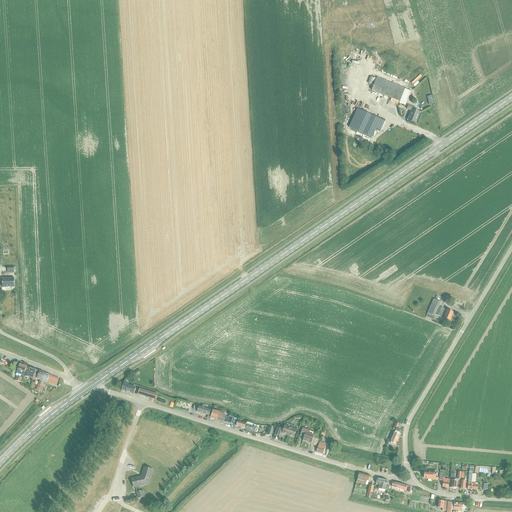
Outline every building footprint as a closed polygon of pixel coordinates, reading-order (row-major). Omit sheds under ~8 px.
[(371,91),(399,102),(405,89),(377,78),(371,91)] [(411,92),(405,89),(399,102),(399,103),(405,106),(411,92)] [(407,109),(409,110),(411,111),(407,120),(416,124),(420,113),(414,110),(415,109),(416,107),(409,104),(407,109)] [(380,131),(384,122),(357,109),(356,111),(349,127),(371,138),(376,129),(380,131)] [(2,278),(3,288),(15,287),(14,278),(2,278)] [(437,296),(435,300),(434,299),(426,317),(433,320),(434,317),(440,319),(444,309),(439,307),(441,302),(436,300),(438,297),(437,296)] [(444,319),(450,321),(453,313),(447,311),(444,319)] [(17,372),(24,374),(27,367),(19,364),(17,372)] [(30,376),(36,378),(39,371),(27,367),(25,374),(26,375),(25,376),(29,378),(30,376)] [(36,390),(39,391),(45,373),(40,372),(37,379),(40,380),(38,385),(36,390)] [(45,373),(39,391),(41,392),(43,386),(42,386),(44,381),(47,382),(50,375),(45,373)] [(121,391),(129,393),(133,394),(136,388),(129,386),(129,384),(124,382),(121,391)] [(139,389),(138,394),(156,400),(157,394),(139,389)] [(197,412),(209,416),(211,411),(204,409),(205,407),(202,406),(202,408),(199,407),(197,412)] [(227,422),(229,416),(225,415),(226,415),(221,413),(221,412),(217,411),(217,412),(213,411),(210,418),(217,420),(227,423),(227,422)] [(237,419),(229,416),(227,422),(235,425),(237,419)] [(282,433),(294,437),(296,430),(285,426),(284,428),(282,427),(281,429),(277,428),(275,435),(279,436),(280,432),(282,433)] [(303,440),(311,443),(314,436),(309,434),(310,431),(302,429),(300,436),(304,437),(303,440)] [(390,442),(395,444),(399,434),(398,434),(395,432),(394,433),(393,433),(392,436),(393,436),(390,442)] [(316,452),(323,454),(326,446),(325,445),(325,444),(321,443),(319,443),(316,452)] [(149,482),(153,469),(144,467),(142,474),(143,474),(142,476),(133,478),(135,483),(133,483),(134,487),(135,487),(138,498),(144,497),(143,491),(140,492),(139,486),(143,485),(142,482),(144,481),(149,482)] [(424,479),(438,480),(438,478),(436,478),(436,472),(433,472),(433,473),(424,472),(424,479)] [(469,473),(467,490),(478,491),(478,485),(475,485),(475,483),(472,482),(472,474),(469,473)] [(359,474),(356,482),(364,484),(365,480),(370,482),(371,478),(369,478),(369,477),(359,474)] [(379,489),(385,490),(387,481),(377,478),(376,483),(380,484),(379,489)] [(392,487),(405,491),(406,486),(393,482),(392,487)] [(442,511),(445,511),(447,502),(438,501),(437,508),(442,508),(442,511)] [(462,509),(463,504),(454,503),(451,503),(451,502),(448,502),(446,511),(456,511),(460,511),(460,508),(462,509)]
